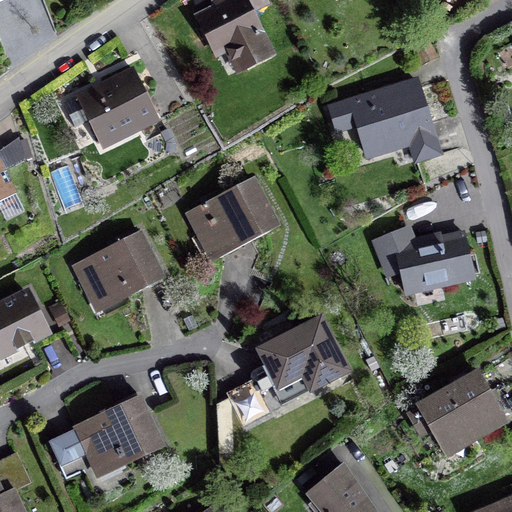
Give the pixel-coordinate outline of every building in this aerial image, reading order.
[(266,0),(233,0),(199,17),(217,53),(228,48),(239,70),(271,54),(250,11),(268,2),(266,0)] [(428,42),(416,48),(423,62),(435,56),(428,42)] [(158,120),(133,70),(78,97),(103,147),(158,120)] [(417,82),(331,109),(337,129),(357,123),(367,155),(410,142),(416,161),(440,154),(417,82)] [(0,199),(15,192),(0,162),(0,199)] [(205,231),(215,248),(245,232),(250,241),(278,226),(256,184),(222,202),(219,197),(188,213),(199,234),(205,231)] [(415,245),(407,228),(375,241),(382,257),(396,251),(406,292),(474,277),(464,234),(415,245)] [(163,279),(140,233),(74,265),(84,283),(90,279),(101,300),(127,287),(131,295),(163,279)] [(0,351),(2,355),(47,333),(27,293),(0,306),(0,351)] [(290,381),(298,397),(348,371),(321,318),(259,350),(278,387),(290,381)] [(480,375),(410,415),(420,434),(431,428),(443,448),(470,432),(473,438),(505,420),(480,375)] [(255,384),(229,398),(243,425),(270,412),(255,384)] [(140,399),(76,429),(80,435),(52,448),(66,478),(93,465),(98,475),(161,445),(140,399)] [(16,454),(0,461),(0,511),(25,511),(15,490),(30,483),(16,454)] [(308,493),(323,511),(335,511),(361,491),(343,465),(308,493)] [(374,511),(361,491),(335,511),(374,511)] [(511,511),(511,498),(479,511),(511,511)]
